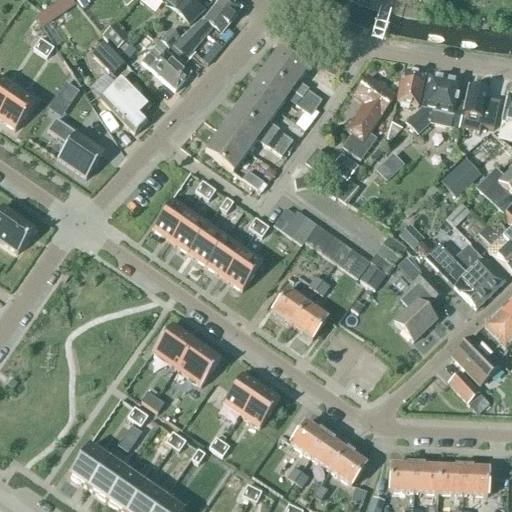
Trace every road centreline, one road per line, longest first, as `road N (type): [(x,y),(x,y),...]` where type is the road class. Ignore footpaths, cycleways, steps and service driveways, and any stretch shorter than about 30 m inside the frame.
road 1 (residential): [(368,426),(80,226)]
road 2 (residential): [(80,226),(273,9)]
road 3 (residential): [(511,286),(368,426)]
road 4 (residential): [(511,439),(368,426)]
road 5 (residential): [(373,50),(511,75)]
road 6 (residential): [(0,339),(80,226)]
